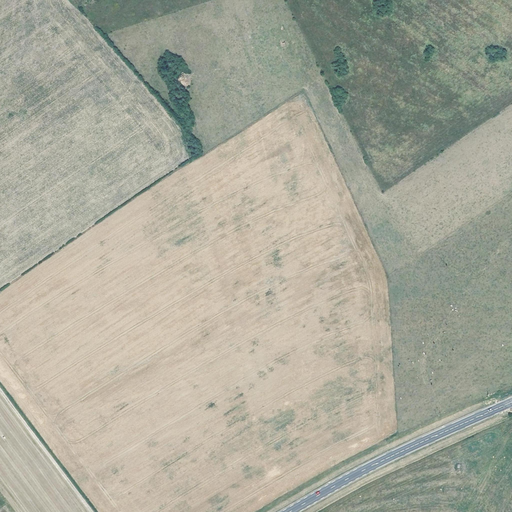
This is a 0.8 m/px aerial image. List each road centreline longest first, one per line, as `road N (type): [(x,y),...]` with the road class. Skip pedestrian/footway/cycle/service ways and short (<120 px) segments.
road 1 (primary): [(511,401),(289,511)]
road 2 (track): [(91,511),(0,391)]
